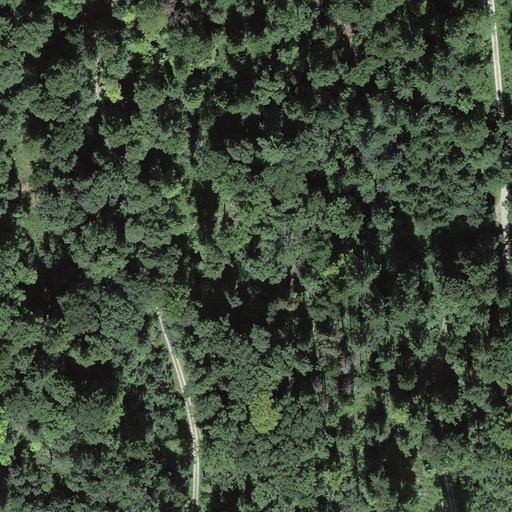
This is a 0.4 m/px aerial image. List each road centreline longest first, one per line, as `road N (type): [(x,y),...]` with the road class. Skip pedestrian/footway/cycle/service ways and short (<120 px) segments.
road 1 (track): [(114,0),(100,105),(196,432),(196,511)]
road 2 (track): [(355,0),(387,109),(438,385)]
road 3 (track): [(511,187),(474,247),(444,322),(438,411),(453,511)]
road 4 (track): [(490,0),(511,290)]
